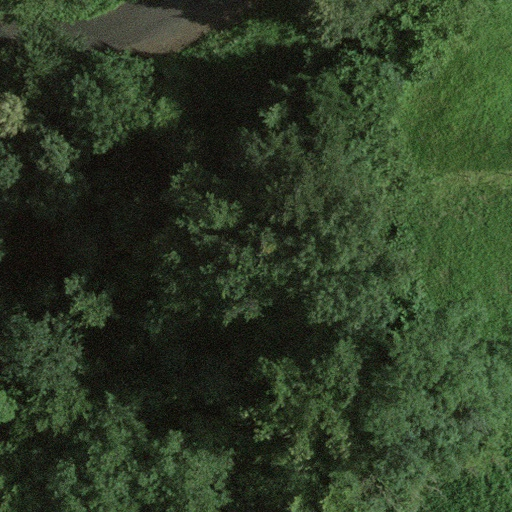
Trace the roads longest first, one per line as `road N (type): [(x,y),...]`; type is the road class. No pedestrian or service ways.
road 1 (track): [(93,28),(165,222),(308,449),(364,511)]
road 2 (track): [(212,0),(164,25),(14,32),(0,22)]
